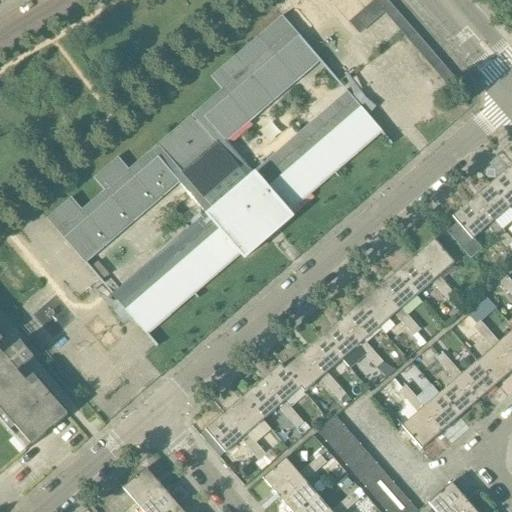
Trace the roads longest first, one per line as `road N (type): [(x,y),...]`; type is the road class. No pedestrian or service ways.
road 1 (residential): [(152,411),(511,99)]
road 2 (residential): [(34,511),(152,411)]
road 3 (residential): [(242,511),(152,411)]
